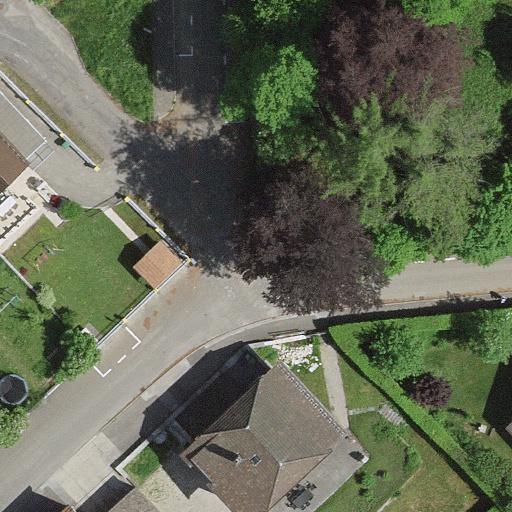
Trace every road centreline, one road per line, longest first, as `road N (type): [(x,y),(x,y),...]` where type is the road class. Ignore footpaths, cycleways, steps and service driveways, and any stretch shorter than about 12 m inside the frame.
road 1 (residential): [(0,46),(226,277)]
road 2 (residential): [(0,496),(226,277)]
road 3 (residential): [(226,277),(511,256)]
road 4 (residential): [(231,0),(226,277)]
